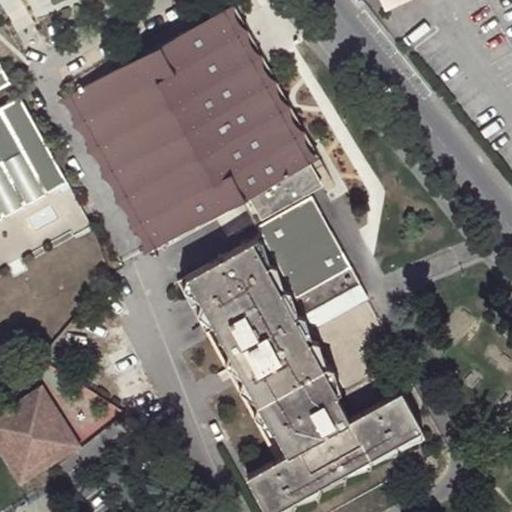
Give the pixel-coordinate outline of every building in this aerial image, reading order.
[(381,0),(385,9),(405,0),(381,0)] [(242,199),(246,205),(312,168),(223,11),(84,87),(167,240),(242,199)] [(0,219),(68,182),(21,97),(0,108),(0,89),(12,82),(0,61),(0,219)] [(312,168),(246,205),(255,220),(314,189),(322,185),(312,168)] [(263,233),(215,259),(180,279),(194,306),(204,301),(238,362),(229,367),(237,381),(245,377),(287,452),(248,475),(268,511),(271,511),(356,465),(422,428),(421,427),(401,390),(350,418),(286,301),(351,264),(312,196),(259,225),(263,233)] [(0,415),(0,418),(46,390),(81,447),(85,448),(46,386),(0,415)] [(46,390),(0,418),(0,443),(24,482),(81,447),(46,390)] [(24,482),(0,443),(0,448),(24,486),(85,448),(81,447),(24,482)]
